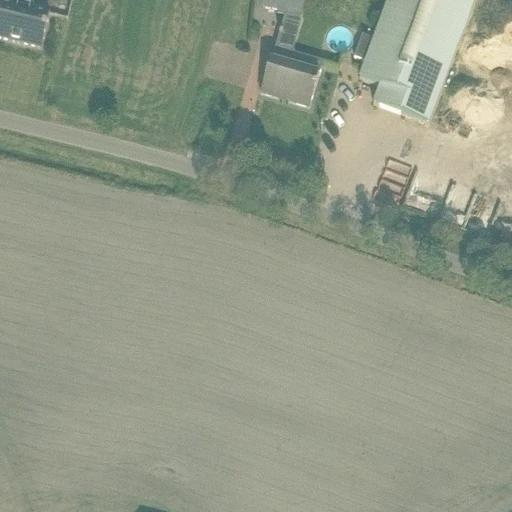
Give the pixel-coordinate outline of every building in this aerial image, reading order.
[(0,0),(0,40),(41,50),(49,15),(31,11),(33,0),(0,0)] [(284,12),(284,18),(300,20),(302,0),(262,0),(262,10),(284,12)] [(372,107),(428,128),(475,0),(388,0),(359,81),(379,89),(372,107)] [(260,96),(309,111),(319,78),(287,69),(289,61),(272,56),(260,96)] [(165,458),(165,473),(175,473),(175,459),(165,458)]
